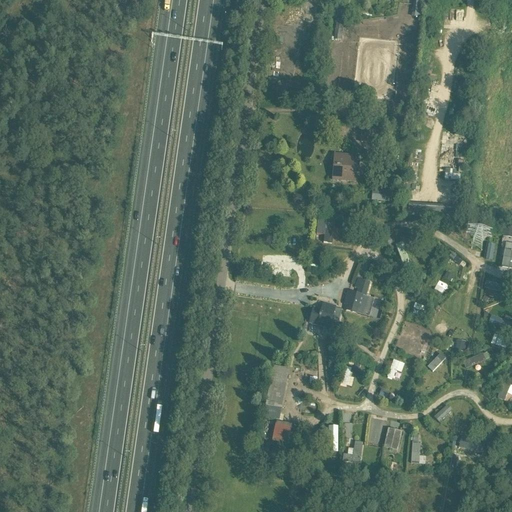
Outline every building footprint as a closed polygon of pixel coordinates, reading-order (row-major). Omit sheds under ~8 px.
[(342,31),(344,12),(337,11),(335,30),(334,40),(341,41),(342,31)] [(425,105),(421,114),(434,119),(436,114),(431,112),(432,108),(425,105)] [(428,121),(416,116),(414,122),(426,126),(428,121)] [(362,129),(361,142),(372,143),(373,130),(362,129)] [(355,182),(357,157),(334,155),(332,181),(355,182)] [(444,180),(459,181),(460,168),(456,167),(455,175),(444,174),(444,180)] [(371,190),(370,202),(388,204),(390,192),(371,190)] [(332,246),(334,225),(318,223),(317,237),(324,237),(323,245),(332,246)] [(511,227),(504,226),(503,233),(511,234),(511,227)] [(403,243),(396,245),(403,265),(410,263),(403,243)] [(489,245),(486,260),(493,261),(495,246),(489,245)] [(511,250),(505,249),(502,268),(511,269),(511,250)] [(453,254),(449,258),(460,266),(463,262),(453,254)] [(486,282),(484,289),(500,293),(502,287),(486,282)] [(432,289),(429,294),(437,299),(440,295),(432,289)] [(347,291),(343,306),(361,310),(365,296),(347,291)] [(329,329),(335,307),(323,304),(321,313),(313,311),(310,324),(329,329)] [(441,328),(450,318),(441,310),(432,320),(441,328)] [(491,317),(488,324),(509,332),(511,325),(491,317)] [(404,342),(400,349),(416,357),(420,350),(404,342)] [(465,344),(457,342),(456,351),(464,352),(465,344)] [(440,355),(427,368),(432,373),(445,360),(440,355)] [(482,355),(462,363),(465,370),(485,361),(483,356),(482,355)] [(393,361),(387,378),(393,380),(396,372),(399,363),(393,361)] [(274,366),(266,407),(281,410),(289,369),(274,366)] [(345,367),(340,385),(346,387),(351,369),(345,367)] [(504,383),(498,398),(504,401),(507,394),(511,386),(504,383)] [(447,406),(434,418),(439,423),(452,411),(447,406)] [(266,407),(264,417),(279,420),(281,410),(266,407)] [(341,423),(349,423),(348,413),(341,414),(341,423)] [(283,425),(270,425),(269,437),(283,437),(283,425)] [(329,427),(329,445),(338,445),(338,427),(329,427)] [(397,451),(402,432),(388,429),(383,448),(397,451)] [(351,455),(343,454),(342,463),(359,466),(362,444),(354,443),(351,455)] [(413,443),(411,465),(419,465),(419,458),(420,443),(413,443)] [(461,450),(458,468),(465,469),(469,452),(461,450)]
